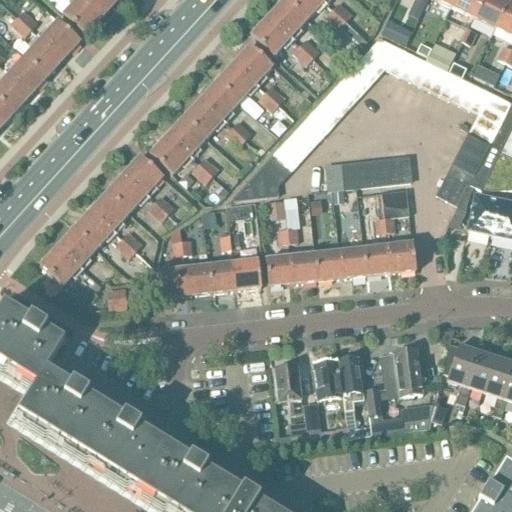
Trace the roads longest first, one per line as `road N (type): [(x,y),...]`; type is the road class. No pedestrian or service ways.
road 1 (residential): [(511,311),(435,310),(172,340)]
road 2 (secondary): [(210,0),(0,233)]
road 3 (residential): [(430,511),(447,484),(441,469),(301,492)]
road 4 (residential): [(301,492),(245,486),(180,448)]
